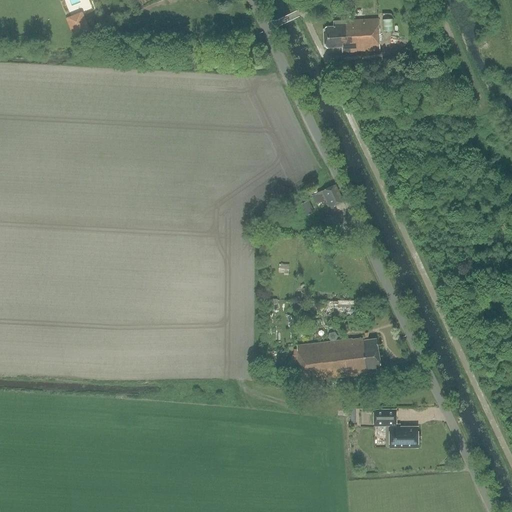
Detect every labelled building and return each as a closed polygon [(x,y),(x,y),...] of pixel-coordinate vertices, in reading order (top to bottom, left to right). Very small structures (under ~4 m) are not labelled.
[(70,16),(77,36),(93,30),(87,11),(70,16)] [(393,19),(383,20),(384,32),(394,32),(393,19)] [(380,52),(379,20),(333,21),(334,27),(328,27),(328,26),(326,27),(324,29),(325,46),(327,48),(329,48),(341,47),(341,53),(380,52)] [(316,188),(305,193),(307,198),(313,196),(317,204),(324,200),(329,210),(333,208),(332,206),(342,202),(335,185),(318,193),(316,188)] [(308,215),(315,212),(309,201),(302,204),(308,215)] [(343,230),(336,215),(324,221),(330,235),(343,230)] [(297,346),(302,383),(382,373),(377,339),(352,343),(352,340),(297,346)] [(374,426),(386,426),(386,447),(418,447),(418,428),(400,428),(400,425),(396,425),(396,411),(374,411),(374,426)]
